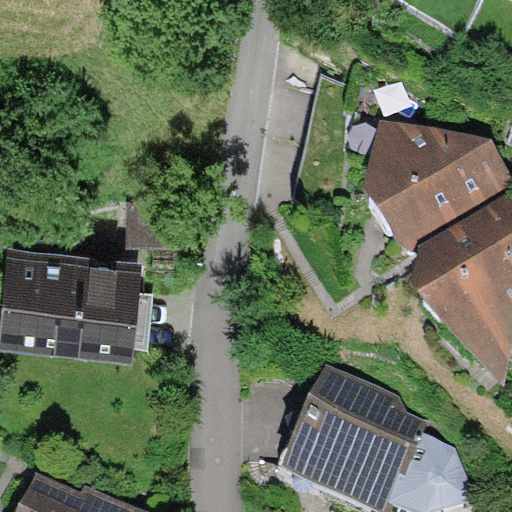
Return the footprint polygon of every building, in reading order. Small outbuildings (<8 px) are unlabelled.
[(419,253),(511,193),(511,175),(492,145),(378,122),(363,193),(399,252),(419,253)] [(511,193),(419,253),(416,297),(504,387),(511,350),(511,193)] [(190,194),(131,194),(131,235),(190,236),(190,194)] [(47,242),(8,239),(1,331),(144,341),(148,288),(137,287),(140,249),(47,242)] [(410,511),(445,511),(478,502),(458,452),(429,439),(435,426),(407,414),(403,400),(328,368),(300,434),(283,472),(376,511),(390,511),(394,505),(410,511)] [(81,499),(37,478),(21,511),(138,511),(86,487),(81,499)]
